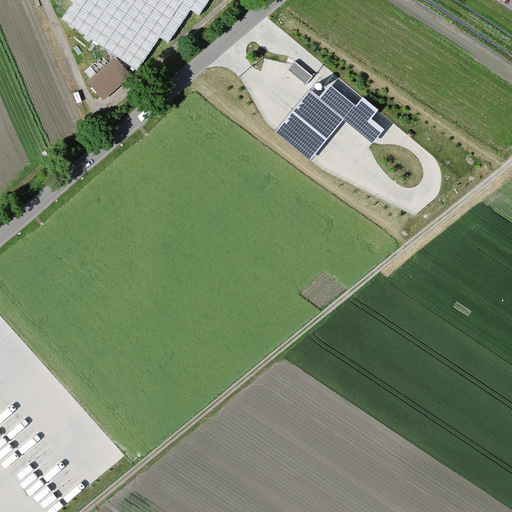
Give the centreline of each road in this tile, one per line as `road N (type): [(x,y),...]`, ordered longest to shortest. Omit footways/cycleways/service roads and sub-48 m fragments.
road 1 (track): [(85,511),(511,162)]
road 2 (unclassified): [(271,0),(0,236)]
